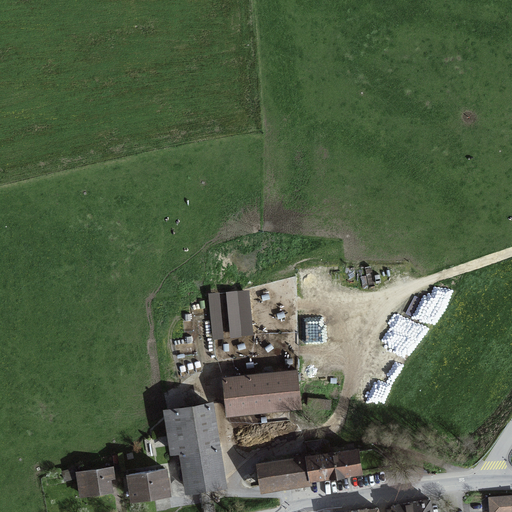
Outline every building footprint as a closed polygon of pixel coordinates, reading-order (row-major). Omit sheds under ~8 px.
[(227,407),(300,400),(297,369),(224,376),(227,407)] [(174,452),(183,450),(217,445),(211,404),(168,411),(174,452)] [(330,475),(327,453),(324,453),(322,438),(305,441),(307,456),(259,463),(262,485),(330,475)] [(223,483),(217,445),(183,450),(189,489),(223,483)] [(357,448),(327,453),(330,475),(360,471),(357,448)] [(113,476),(112,467),(79,472),(82,494),(111,490),(109,477),(113,476)] [(165,469),(129,474),(133,498),(169,492),(165,469)] [(75,477),(74,471),(64,473),(65,480),(75,477)] [(511,511),(511,495),(490,498),(490,511),(511,511)] [(432,511),(430,499),(384,506),(384,511),(391,511),(394,511),(393,511),(432,511)]
